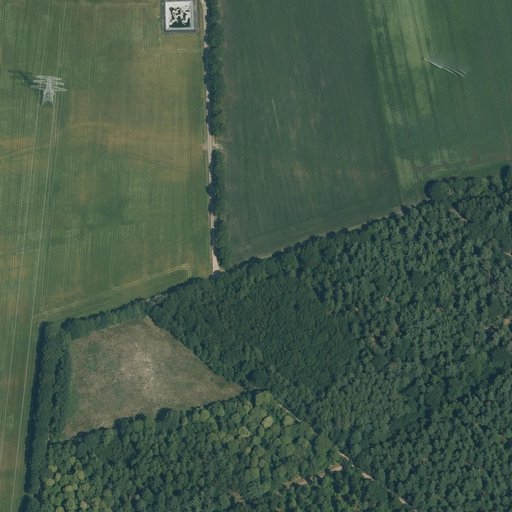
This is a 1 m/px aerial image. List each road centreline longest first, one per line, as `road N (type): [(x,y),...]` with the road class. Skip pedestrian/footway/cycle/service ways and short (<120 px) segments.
road 1 (unclassified): [(215,279),(204,0)]
road 2 (track): [(149,302),(57,334),(38,511)]
road 3 (track): [(351,462),(164,317)]
road 4 (track): [(511,372),(351,462)]
road 5 (track): [(301,250),(422,211),(436,199)]
road 6 (track): [(165,296),(301,250)]
road 7 (track): [(227,511),(351,462)]
